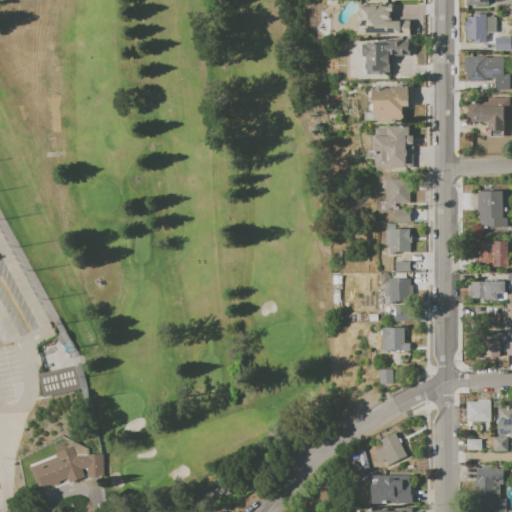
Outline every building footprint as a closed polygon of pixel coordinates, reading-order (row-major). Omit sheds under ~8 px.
[(413,22),(413,37),(392,37),(392,35),(363,35),(363,24),(362,24),(362,15),(363,15),(363,7),(364,7),(364,6),(383,6),(383,4),(394,4),(394,6),(396,6),(396,14),(395,14),(395,22),(413,22)] [(496,18),(496,38),(511,38),(511,51),(486,51),(486,43),(473,43),(473,40),(467,40),(467,31),(465,31),(465,23),(467,23),(467,18),(474,18),(474,14),(486,15),(486,18),(496,18)] [(412,42),(412,49),(414,48),(414,57),(392,58),(392,65),(393,65),(393,75),(370,76),(370,72),(369,72),(369,65),(370,65),(370,58),(366,58),(366,45),(387,45),(387,42),(412,42)] [(503,58),(503,75),(509,75),(509,91),(494,91),(494,79),(486,79),(486,82),(466,82),(466,73),(463,73),(463,59),(466,59),(466,57),(486,57),(486,58),(503,58)] [(419,87),(419,101),(418,101),(418,106),(413,106),(413,112),(411,112),(411,123),(386,123),(386,122),(372,122),(372,113),(381,113),(381,105),(380,105),(379,90),(398,90),(398,88),(404,88),(404,87),(419,87)] [(510,101),(509,126),(505,126),(505,134),(489,133),(489,125),(471,125),(471,119),(468,119),(469,104),(488,105),(488,101),(510,101)] [(416,127),(416,137),(421,137),(421,145),(416,145),(416,147),(420,147),(420,156),(420,169),(397,169),(397,166),(385,166),(385,155),(384,155),(384,151),(382,151),(382,145),(383,145),(383,129),(395,129),(395,127),(416,127)] [(413,204),(389,204),(390,181),(394,181),(394,180),(413,180),(413,184),(416,184),(416,193),(414,193),(413,204)] [(510,192),(510,228),(483,229),(482,213),(481,213),(481,193),(510,192)] [(413,210),(414,223),(398,224),(398,211),(413,210)] [(413,230),(413,235),(415,235),(416,244),(414,244),(414,253),(400,253),(400,255),(394,255),(394,246),(390,246),(389,231),(413,230)] [(473,240),(509,241),(508,266),(481,265),(481,258),(479,258),(479,256),(472,256),(473,240)] [(413,263),(413,273),(399,273),(400,263),(413,263)] [(414,280),(414,287),(416,287),(416,303),(400,302),(399,306),(394,306),(393,286),(386,285),(383,279),(387,275),(392,276),(394,280),(399,280),(399,275),(410,275),(410,281),(414,280)] [(399,278),(379,279),(380,305),(400,305),(399,278)] [(505,282),(506,294),(498,294),(498,301),(486,301),(486,299),(470,299),(469,293),(468,283),(505,282)] [(408,308),(408,314),(414,314),(414,323),(399,323),(399,313),(399,308),(408,308)] [(502,322),(502,330),(492,330),(492,322),(502,322)] [(407,329),(407,345),(413,345),(413,346),(415,346),(415,351),(413,351),(413,353),(400,353),(400,366),(391,360),(391,352),(386,352),(386,329),(407,329)] [(65,346),(59,336),(68,332),(73,341),(65,346)] [(504,335),(503,359),(481,358),(481,357),(479,357),(479,339),(491,339),(491,335),(504,335)] [(47,399),(41,375),(79,366),(85,390),(47,399)] [(396,371),(396,385),(383,386),(383,371),(396,371)] [(494,403),(494,423),(475,423),(475,428),(471,428),(471,423),(469,423),(470,403),(481,403),(481,401),(493,401),(493,403),(494,403)] [(511,408),(511,438),(511,435),(499,435),(499,408),(506,408),(506,405),(511,405),(511,408)] [(398,434),(410,457),(391,467),(388,461),(383,464),(378,453),(387,448),(384,441),(398,434)] [(509,437),(509,451),(495,451),(495,437),(509,437)] [(484,441),(484,451),(470,451),(470,441),(484,441)] [(42,491),(33,468),(59,458),(58,454),(74,448),(75,442),(91,450),(91,456),(106,455),(106,479),(90,479),(90,469),(84,469),(87,478),(72,484),(70,479),(62,483),(63,484),(55,487),(54,486),(42,491)] [(506,469),(506,485),(503,485),(503,501),(509,501),(509,511),(481,511),(481,490),(478,490),(478,483),(480,483),(480,470),(506,469)] [(413,477),(413,486),(414,486),(414,489),(415,489),(415,505),(375,505),(375,496),(374,496),(374,485),(376,485),(376,477),(413,477)]
